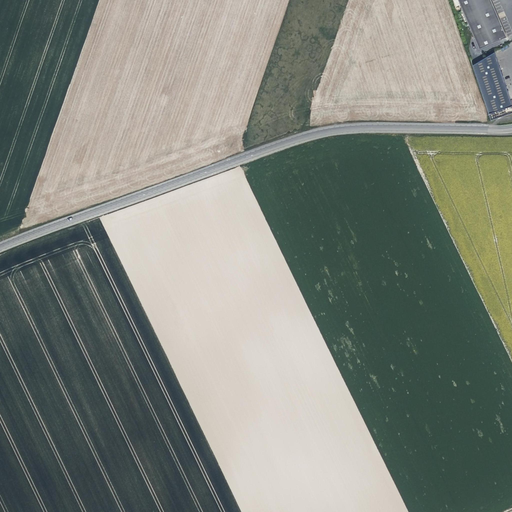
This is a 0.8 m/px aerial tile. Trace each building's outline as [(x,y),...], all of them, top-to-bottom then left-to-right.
[(459,0),(468,19),(494,8),(490,0),(459,0)] [(468,19),(479,49),(506,38),(494,8),(468,19)] [(494,53),(472,66),(488,115),(511,107),(504,82),(494,53)] [(230,180),(232,181),(232,186),(228,188),(217,188),(215,189),(240,188),(234,186),(234,184),(235,177),(234,174),(239,172),(239,176),(240,178),(244,177),(240,167),(222,173),(222,175),(213,176),(221,178),(221,179),(212,179),(207,181),(230,180)] [(129,214),(133,235),(134,233),(137,233),(140,244),(146,234),(148,234),(153,226),(143,228),(147,222),(152,221),(148,218),(147,213),(150,213),(153,208),(150,206),(162,204),(158,201),(163,200),(160,198),(122,205),(123,213),(125,210),(127,210),(126,212),(129,214)] [(109,219),(109,226),(113,236),(113,235),(115,239),(111,239),(116,252),(116,247),(113,240),(117,240),(118,244),(124,244),(124,232),(124,230),(124,229),(123,226),(119,228),(119,221),(116,213),(112,213),(108,215),(109,219)] [(362,473),(362,511),(376,511),(377,474),(371,474),(371,473),(362,473)]
